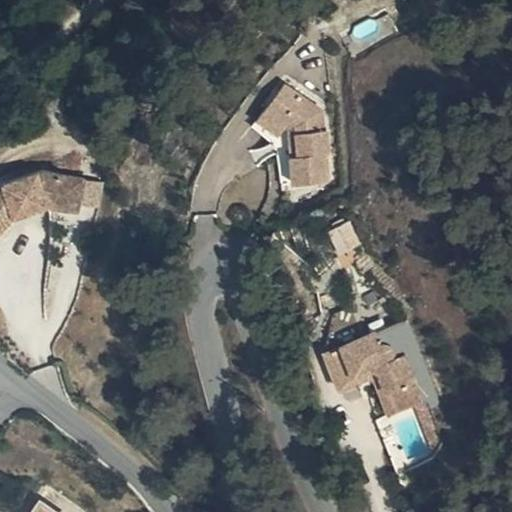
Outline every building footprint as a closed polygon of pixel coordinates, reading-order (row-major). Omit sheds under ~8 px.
[(270,89),(251,117),(272,134),(278,139),(282,192),(317,189),(308,117),(270,89)] [(272,134),(251,117),(244,128),(265,144),(272,134)] [(49,188),(50,189),(50,182),(51,166),(53,153),(46,151),(0,168),(0,214),(10,202),(49,188)] [(50,182),(76,188),(83,162),(53,153),(51,166),(50,182)] [(50,182),(50,189),(74,197),(76,188),(50,182)] [(330,395),(344,390),(347,380),(359,376),(364,378),(372,384),(385,422),(414,412),(395,361),(387,365),(382,350),(374,354),(368,338),(316,358),(330,395)] [(347,380),(344,390),(359,384),(375,426),(385,422),(372,384),(364,378),(359,376),(347,380)] [(63,511),(57,497),(24,511),(63,511)] [(124,511),(115,499),(94,511),(124,511)]
